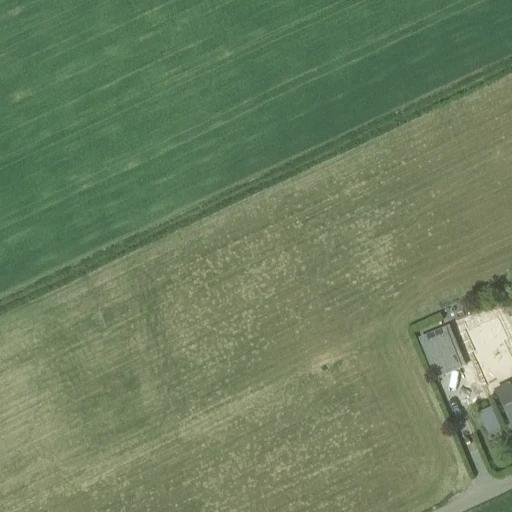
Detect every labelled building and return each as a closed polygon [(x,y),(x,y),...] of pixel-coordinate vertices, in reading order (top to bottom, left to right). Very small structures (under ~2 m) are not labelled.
[(511,325),(506,311),(489,318),(497,337),(511,330),(511,325)] [(475,318),(471,320),(447,329),(464,368),(491,357),(475,318)] [(511,365),(511,366),(505,354),(483,365),(488,377),(502,371),(509,386),(496,392),(511,425),(511,365)] [(471,418),(492,409),(487,396),(466,405),(471,418)] [(478,415),(488,435),(501,429),(492,409),(478,415)]
